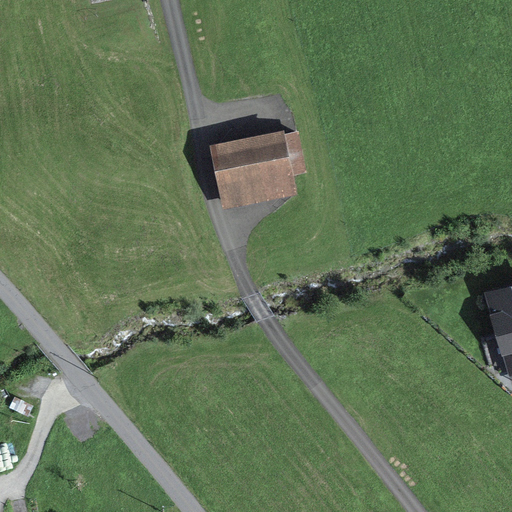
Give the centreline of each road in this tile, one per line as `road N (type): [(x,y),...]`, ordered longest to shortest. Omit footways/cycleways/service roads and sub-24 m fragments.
road 1 (track): [(421,511),(250,288),(216,213),(171,0)]
road 2 (tertiary): [(0,282),(194,511)]
